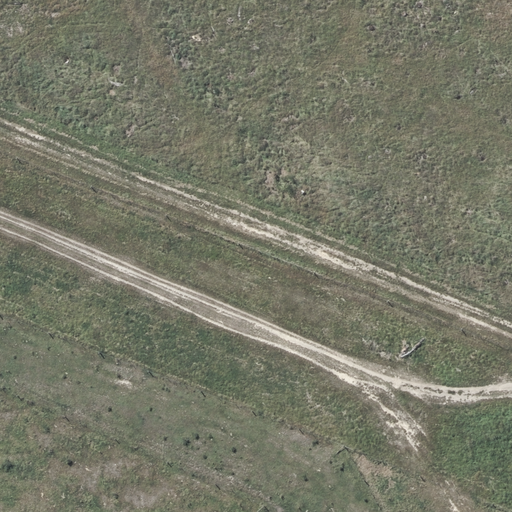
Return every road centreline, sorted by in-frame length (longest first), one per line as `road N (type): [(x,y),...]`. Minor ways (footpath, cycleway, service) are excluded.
road 1 (track): [(511,349),(0,151)]
road 2 (track): [(0,230),(270,341),(382,405)]
road 3 (track): [(382,405),(467,511)]
